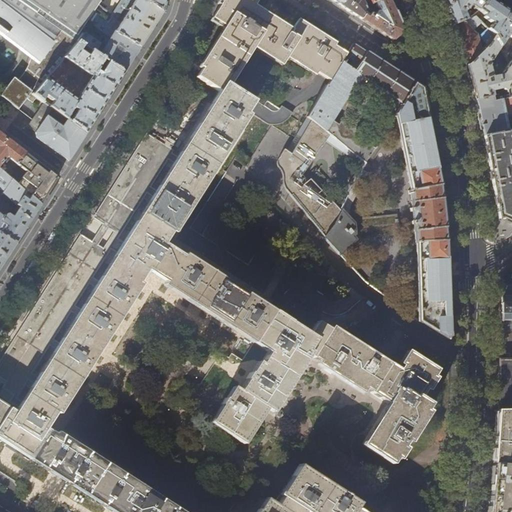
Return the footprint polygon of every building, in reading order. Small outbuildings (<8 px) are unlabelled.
[(34,69),(63,31),(16,0),(0,0),(0,42),(25,61),(0,93),(0,97),(4,100),(8,103),(15,109),(24,97),(31,102),(36,96),(33,94),(32,93),(44,77),(34,69)] [(16,0),(63,31),(78,41),(86,28),(89,24),(95,14),(107,23),(113,15),(99,5),(91,0),(16,0)] [(151,29),(162,12),(145,0),(122,0),(113,15),(107,23),(114,28),(116,33),(140,47),(151,29)] [(145,0),(162,12),(163,11),(165,0),(145,0)] [(262,35),(254,46),(283,63),(288,55),(324,77),(329,81),(345,56),(345,55),(346,53),(341,50),(337,47),(318,36),(296,22),(290,32),(285,30),(270,20),(272,17),(265,12),(263,15),(260,14),(252,8),(255,2),(252,0),(223,0),(212,18),(227,28),(234,17),(262,35)] [(379,0),(342,0),(339,6),(360,19),(367,10),(368,8),(371,4),(379,0)] [(388,1),(387,0),(379,0),(371,4),(368,8),(370,9),(372,6),(375,5),(378,12),(376,12),(373,15),(367,10),(360,19),(392,40),(402,32),(395,16),(388,1)] [(473,16),(484,0),(442,0),(444,3),(447,11),(452,25),(473,16)] [(494,34),(508,12),(497,4),(490,0),(484,0),(473,16),(480,22),(482,24),(494,34)] [(511,14),(508,12),(494,34),(492,36),(499,47),(507,35),(511,38),(511,56),(508,63),(511,70),(511,14)] [(114,28),(107,23),(95,14),(89,24),(90,24),(90,23),(110,38),(103,48),(101,47),(103,45),(84,32),(87,29),(86,28),(78,41),(83,45),(91,50),(104,59),(108,62),(124,72),(134,56),(140,47),(116,33),(114,28)] [(492,36),(494,34),(482,24),(474,32),(472,30),(480,22),(473,16),(452,25),(459,43),(466,66),(486,46),(492,36)] [(234,17),(227,28),(204,64),(200,70),(223,84),(228,88),(254,46),(262,35),(234,17)] [(502,93),(511,79),(511,70),(508,63),(501,73),(490,75),(487,61),(489,61),(499,47),(492,36),(486,46),(466,66),(468,73),(470,82),(473,91),(475,100),(502,93)] [(102,106),(124,72),(108,62),(100,73),(96,70),(104,59),(91,50),(86,56),(79,51),(83,45),(78,41),(64,57),(91,76),(76,99),(46,78),(33,94),(36,96),(41,100),(45,95),(53,101),(49,106),(65,118),(73,107),(76,109),(69,120),(85,132),(102,106)] [(401,102),(413,83),(369,55),(352,44),(347,53),(346,53),(345,55),(353,60),(349,66),(343,63),(347,57),(345,56),(329,81),(326,85),(325,85),(307,116),(308,116),(328,134),(337,140),(364,162),(369,155),(330,123),(331,121),(361,76),(401,102)] [(54,79),(65,66),(61,61),(49,75),(54,79)] [(511,79),(502,93),(475,100),(475,102),(478,115),(479,119),(483,136),(503,131),(511,128),(511,79)] [(413,83),(401,102),(395,114),(410,190),(411,201),(410,201),(411,210),(412,210),(413,223),(414,231),(415,232),(415,242),(416,242),(416,251),(418,321),(448,339),(450,339),(448,303),(446,240),(445,240),(444,228),(445,228),(444,220),(443,206),(442,202),(442,198),(441,198),(440,185),(434,154),(421,88),(413,83)] [(28,454),(44,428),(142,274),(145,270),(161,244),(252,102),(228,88),(223,84),(210,104),(215,107),(211,113),(196,136),(179,162),(152,206),(134,233),(118,258),(112,268),(92,299),(67,338),(34,391),(21,411),(17,408),(13,415),(7,411),(0,422),(0,436),(13,445),(28,454)] [(85,132),(69,120),(65,118),(49,106),(43,102),(30,120),(26,126),(31,129),(35,132),(35,133),(35,138),(46,145),(67,160),(75,148),(85,132)] [(310,158),(318,146),(319,146),(324,140),(328,134),(308,116),(285,150),(282,148),(278,155),(284,159),(281,164),(299,175),(311,159),(310,158)] [(369,139),(340,120),(337,124),(331,121),(330,123),(369,155),(374,148),(366,143),(369,139)] [(511,128),(503,131),(511,184),(511,128)] [(511,184),(503,131),(483,136),(485,146),(488,164),(493,192),(498,219),(501,218),(511,223),(511,184)] [(16,165),(25,153),(0,133),(0,164),(6,157),(16,165)] [(337,140),(328,134),(324,140),(333,146),(337,140)] [(146,135),(95,216),(104,222),(118,231),(170,150),(146,135)] [(339,209),(364,163),(364,162),(337,140),(333,146),(360,165),(333,203),(339,210),(339,209)] [(42,200),(55,179),(53,177),(54,175),(25,153),(16,165),(22,169),(13,182),(39,204),(42,200)] [(294,188),(301,176),(299,175),(281,164),(284,159),(278,155),(277,156),(276,158),(275,160),(275,162),(275,164),(276,165),(277,167),(278,168),(278,169),(279,171),(281,175),(281,179),(281,184),(282,186),(285,190),(287,193),(289,195),(295,190),(294,188)] [(349,204),(369,165),(364,163),(339,209),(339,210),(347,217),(349,204)] [(0,233),(15,242),(27,223),(39,204),(13,182),(0,170),(0,233)] [(330,201),(318,189),(305,177),(301,183),(328,203),(330,201)] [(331,225),(339,210),(333,203),(331,201),(330,201),(328,203),(301,183),(291,198),(322,237),(331,225)] [(354,233),(398,229),(397,219),(353,223),(347,217),(339,210),(331,225),(322,237),(338,254),(354,239),(351,235),(354,233)] [(104,253),(118,231),(104,222),(97,232),(90,244),(104,253)] [(0,265),(15,242),(0,233),(0,265)] [(80,238),(9,350),(8,349),(0,361),(0,376),(19,388),(104,253),(90,244),(80,238)] [(316,338),(309,334),(257,302),(224,282),(191,263),(167,248),(161,244),(145,270),(148,271),(149,270),(152,272),(256,338),(253,342),(268,352),(260,364),(253,375),(249,372),(245,379),(249,381),(246,386),(242,392),(236,388),(228,400),(225,398),(221,404),(224,406),(213,424),(241,442),(251,426),(264,407),(269,410),(274,403),(280,394),(288,381),(296,368),(308,350),(316,338)] [(511,285),(511,284),(509,284),(509,285),(498,285),(499,304),(499,321),(500,321),(500,330),(499,330),(499,332),(500,332),(501,332),(511,331),(511,332),(511,285)] [(316,338),(308,350),(314,354),(312,357),(315,359),(322,363),(326,366),(324,369),(331,373),(333,370),(364,390),(365,389),(374,394),(390,405),(402,386),(420,397),(437,369),(425,362),(410,352),(402,365),(404,367),(400,374),(390,367),(384,363),(376,359),(378,356),(372,352),(370,355),(332,331),(329,329),(327,332),(315,324),(309,334),(316,338)] [(511,409),(511,358),(500,358),(499,374),(498,394),(497,409),(511,409)] [(402,386),(390,405),(386,411),(374,430),(364,446),(392,464),(430,403),(420,397),(402,386)] [(0,422),(7,411),(10,408),(7,406),(0,401),(0,422)] [(511,464),(511,409),(497,409),(495,443),(494,453),(494,463),(511,464)] [(44,428),(28,454),(58,474),(65,478),(109,507),(113,510),(115,511),(181,511),(179,510),(173,506),(172,506),(72,443),(52,430),(51,432),(44,428)] [(511,511),(511,464),(494,463),(492,479),(490,496),(488,511),(511,511)] [(299,511),(302,509),(306,511),(353,511),(354,511),(358,505),(354,503),(346,498),(340,494),(297,467),(274,502),(269,499),(265,505),(261,511),(258,509),(255,511),(299,511)] [(404,511),(388,502),(383,509),(385,511),(383,511),(404,511)]
